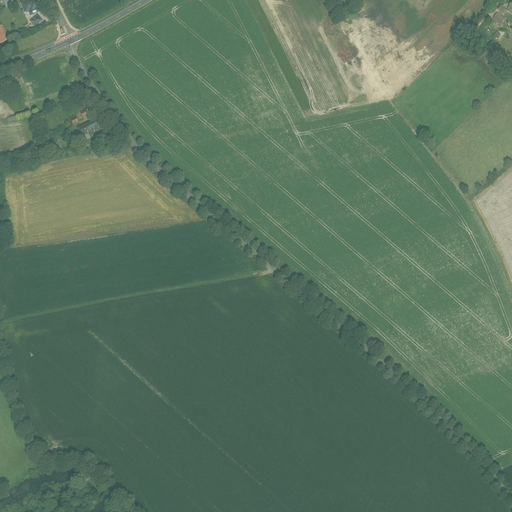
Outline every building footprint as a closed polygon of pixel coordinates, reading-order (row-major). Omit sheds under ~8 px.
[(35,0),(27,0),(20,3),(25,14),(29,12),(31,17),(40,13),(38,10),(40,9),(38,5),(35,0)] [(498,13),(494,20),(502,26),(507,19),(498,13)] [(38,15),(30,22),(36,28),(43,21),(38,15)] [(8,24),(0,27),(0,45),(14,40),(8,24)] [(83,119),(91,115),(88,109),(80,113),(83,119)] [(96,119),(79,129),(84,138),(101,128),(96,119)] [(96,147),(105,146),(103,139),(95,140),(96,147)]
